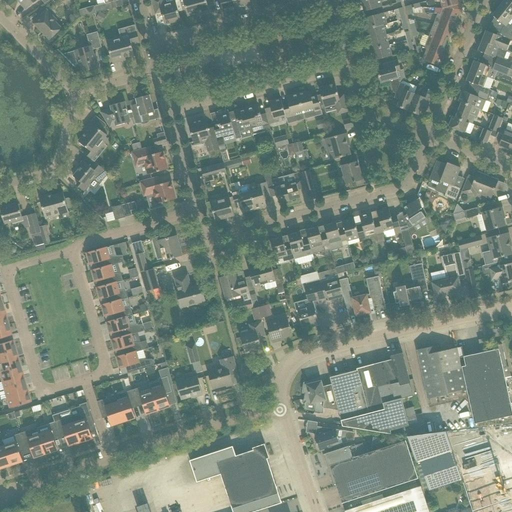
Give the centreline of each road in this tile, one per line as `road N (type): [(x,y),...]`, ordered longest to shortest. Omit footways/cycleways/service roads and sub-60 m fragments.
road 1 (residential): [(281,410),(5,496)]
road 2 (residential): [(427,137),(404,189),(211,237),(194,215)]
road 3 (unclassified): [(511,306),(290,360),(280,379),(281,410)]
road 4 (residential): [(72,251),(7,270),(41,393),(108,374)]
road 5 (residential): [(167,110),(344,59)]
road 6 (residential): [(152,48),(329,0)]
road 7 (residential): [(427,137),(479,0)]
road 8 (residential): [(0,187),(54,172),(75,94)]
road 9 (residential): [(108,374),(72,251)]
road 10 (residential): [(194,215),(72,251)]
road 11 (residential): [(427,137),(357,109),(344,59)]
